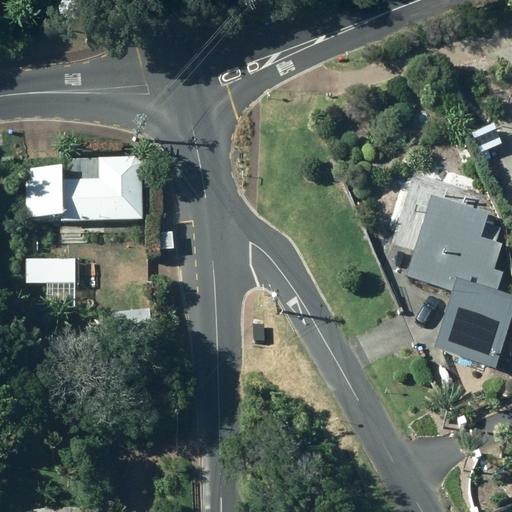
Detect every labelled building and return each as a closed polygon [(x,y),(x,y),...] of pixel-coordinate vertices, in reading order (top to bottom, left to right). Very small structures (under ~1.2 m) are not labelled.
[(66,220),(145,218),(143,162),(137,156),(83,157),(84,177),(66,178),(66,165),(25,166),(27,212),(66,212),(66,220)] [(430,357),(494,378),(511,324),(511,306),(496,301),(502,283),(490,279),(499,255),(476,247),(484,223),(431,206),(404,285),(450,300),(430,357)] [(177,247),(176,231),(165,232),(165,248),(177,247)] [(58,245),(46,245),(46,255),(58,255),(58,245)] [(37,281),(78,282),(78,257),(37,257),(37,281)] [(152,332),(151,309),(133,310),(134,334),(152,332)] [(262,328),(264,346),(277,344),(275,326),(262,328)]
